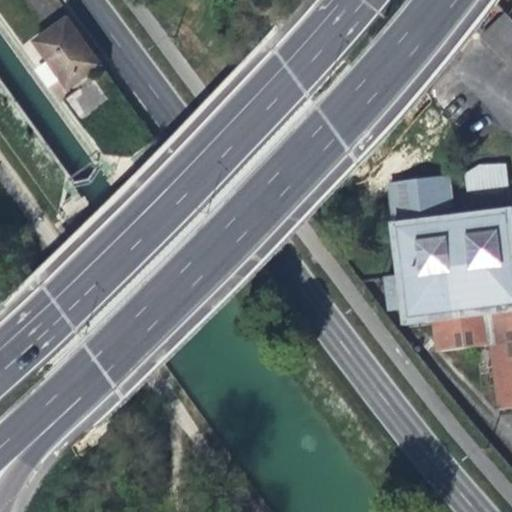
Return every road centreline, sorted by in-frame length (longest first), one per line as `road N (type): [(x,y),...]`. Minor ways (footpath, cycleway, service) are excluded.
road 1 (tertiary): [(99,0),(421,456),(475,511)]
road 2 (primary): [(39,419),(272,204),(444,0)]
road 3 (primary): [(355,0),(0,347)]
